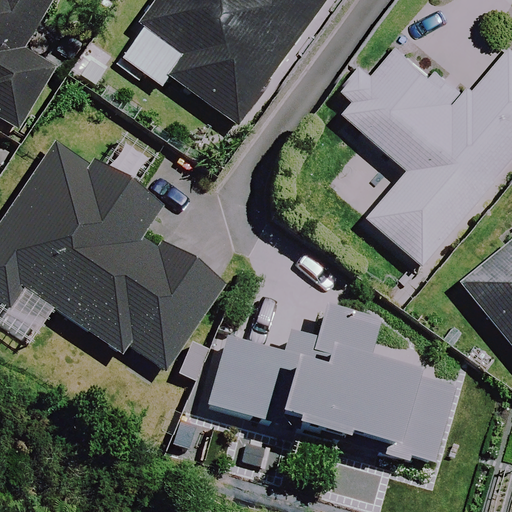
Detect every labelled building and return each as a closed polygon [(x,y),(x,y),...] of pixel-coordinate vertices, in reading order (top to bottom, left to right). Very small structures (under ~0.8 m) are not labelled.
[(0,0),(0,128),(17,138),(52,79),(21,60),(56,0),(0,0)] [(330,0),(162,0),(136,36),(180,68),(167,86),(232,134),(330,0)] [(511,163),(511,51),(510,49),(464,103),(402,50),(377,80),(366,70),(340,100),(341,127),(402,179),(361,227),(417,275),(511,163)] [(0,339),(25,354),(48,316),(162,385),(218,294),(141,246),(158,219),(50,153),(0,234),(0,339)] [(511,243),(455,290),(511,359),(511,243)] [(323,499),(335,447),(392,460),(391,467),(404,470),(406,462),(431,468),(447,394),(436,391),(440,374),(418,353),(369,342),(372,330),(319,318),(313,345),(282,338),(278,357),(220,345),(204,419),(293,438),(282,490),(323,499)]
